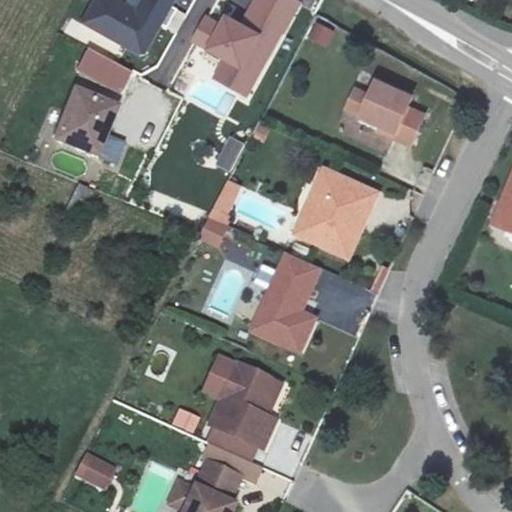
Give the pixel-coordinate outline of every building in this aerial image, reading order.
[(143,0),(136,13),(112,0),(95,0),(81,24),(141,59),(159,27),(174,0),(143,0)] [(229,15),(223,26),(206,17),(194,39),(211,48),(228,57),(216,78),(248,96),(301,2),(297,0),(260,0),(246,24),(229,15)] [(172,9),(162,27),(175,34),(185,16),(172,9)] [(327,47),(335,30),(317,22),(309,39),(327,47)] [(132,77),(89,53),(79,72),(121,95),(132,77)] [(348,113),(362,119),(396,135),(393,142),(410,150),(423,121),(407,113),(412,102),(377,86),(370,103),(355,97),(348,113)] [(116,107),(82,91),(58,141),(93,158),(116,107)] [(46,109),(40,132),(53,136),(60,113),(46,109)] [(111,136),(102,157),(117,163),(126,143),(111,136)] [(229,136),(218,166),(234,172),(245,142),(229,136)] [(53,168),(78,174),(82,159),(57,153),(53,168)] [(132,199),(139,182),(119,174),(113,191),(132,199)] [(305,215),(295,238),(348,262),(376,199),(323,175),(315,193),(319,195),(310,217),(305,215)] [(511,182),(493,229),(511,236),(511,182)] [(241,195),(229,189),(212,222),(224,227),(241,195)] [(252,335),(298,357),(314,324),(300,317),(295,315),(307,288),(312,290),(320,272),(288,257),(252,335)] [(312,290),(307,288),(295,315),(300,317),(312,290)] [(222,403),(237,369),(219,361),(204,395),(222,403)] [(274,425),(266,422),(260,420),(275,387),(237,369),(222,403),(209,431),(262,454),(274,425)] [(280,389),(275,387),(260,420),(266,422),(280,389)] [(173,427),(193,435),(200,417),(179,409),(173,427)] [(116,470),(87,456),(77,475),(106,490),(116,470)] [(227,508),(240,485),(207,468),(187,511),(233,511),(234,511),(227,508)]
